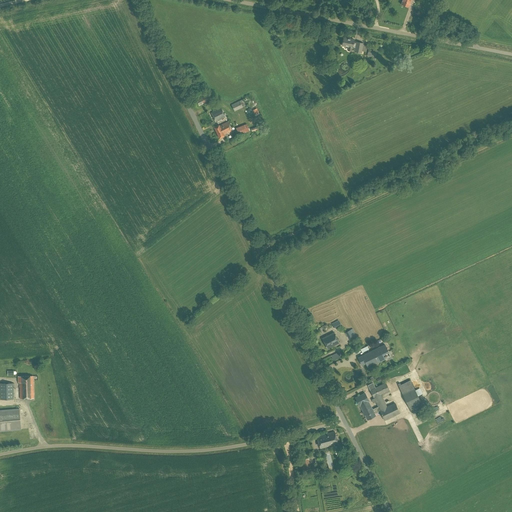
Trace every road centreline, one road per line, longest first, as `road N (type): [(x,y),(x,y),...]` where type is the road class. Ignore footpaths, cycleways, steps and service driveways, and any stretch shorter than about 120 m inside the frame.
road 1 (unclassified): [(344,422),(135,0)]
road 2 (unclassified): [(344,422),(210,450),(75,445),(0,455)]
road 3 (unclassified): [(511,54),(232,0)]
road 4 (track): [(511,134),(256,250)]
